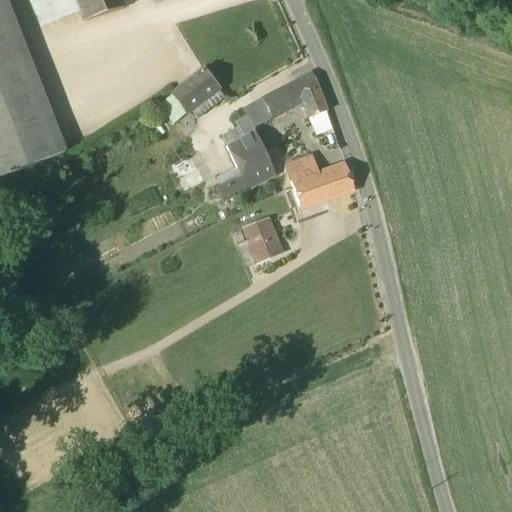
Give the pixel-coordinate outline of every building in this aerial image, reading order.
[(0,0),(0,179),(64,155),(3,0),(0,0)] [(25,0),(38,30),(81,13),(75,0),(25,0)] [(118,0),(75,0),(81,13),(85,24),(123,11),(118,0)] [(171,94),(186,114),(188,112),(215,91),(201,72),(183,85),(171,94)] [(302,104),(308,121),(326,113),(310,75),(270,97),(243,112),(245,117),(251,130),(269,121),(302,104)] [(223,101),(215,91),(188,112),(195,122),(223,101)] [(186,114),(171,94),(156,106),(171,125),(186,114)] [(331,130),(326,113),(308,121),(315,136),(331,130)] [(242,140),(253,134),(251,130),(245,117),(234,124),(237,129),(242,140)] [(242,140),(237,129),(220,138),(226,149),(242,140)] [(235,170),(237,169),(264,157),(253,134),(242,140),(226,149),(225,149),(235,170)] [(274,176),(264,157),(237,169),(241,177),(247,190),(274,176)] [(311,157),(304,160),(310,176),(316,173),(311,157)] [(283,167),(290,184),(310,176),(304,160),(283,167)] [(290,184),(298,208),(352,189),(343,164),(316,173),(310,176),(290,184)] [(217,178),(221,188),(241,177),(237,169),(235,170),(217,178)] [(221,188),(226,200),(247,190),(241,177),(221,188)] [(253,251),(259,264),(279,256),(266,222),(243,231),(251,252),(253,251)]
